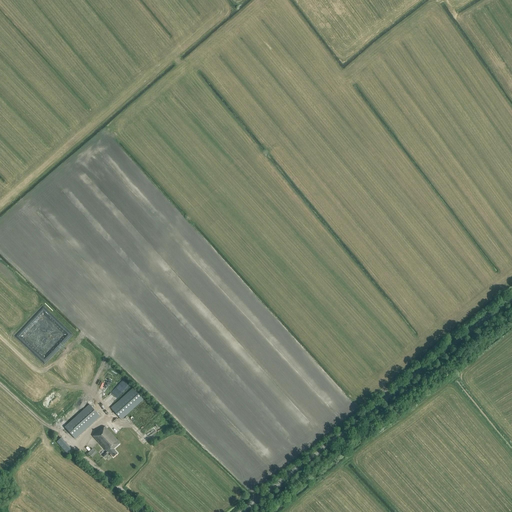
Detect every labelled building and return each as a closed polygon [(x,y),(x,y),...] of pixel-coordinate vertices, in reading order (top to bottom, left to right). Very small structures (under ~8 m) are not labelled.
[(121,381),(118,387),(125,391),(129,385),(121,381)] [(121,420),(144,400),(133,388),(111,409),(121,420)] [(75,439),(100,417),(89,405),(64,427),(75,439)] [(120,444),(105,427),(102,430),(101,429),(93,436),(107,452),(106,454),(103,456),(105,458),(108,456),(107,455),(109,453),(113,458),(117,454),(113,449),(120,444)] [(68,453),(73,449),(63,437),(57,442),(68,453)] [(90,456),(95,451),(92,448),(87,453),(90,456)]
